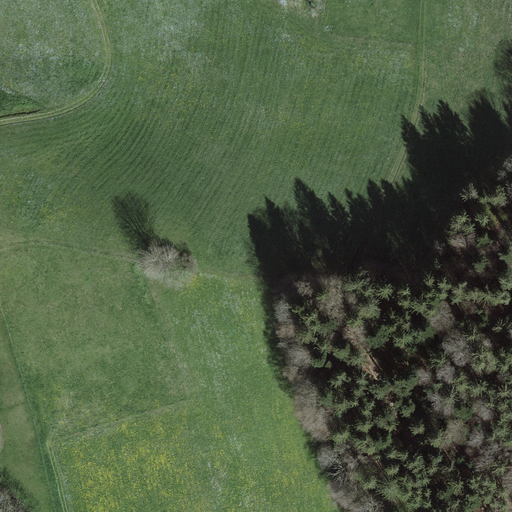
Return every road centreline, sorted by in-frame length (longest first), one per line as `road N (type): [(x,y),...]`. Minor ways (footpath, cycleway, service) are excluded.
road 1 (track): [(424,0),(417,107),(353,265),(352,318),(393,433),(428,472),(511,508)]
road 2 (track): [(0,122),(64,109),(100,83),(108,47),(93,0)]
